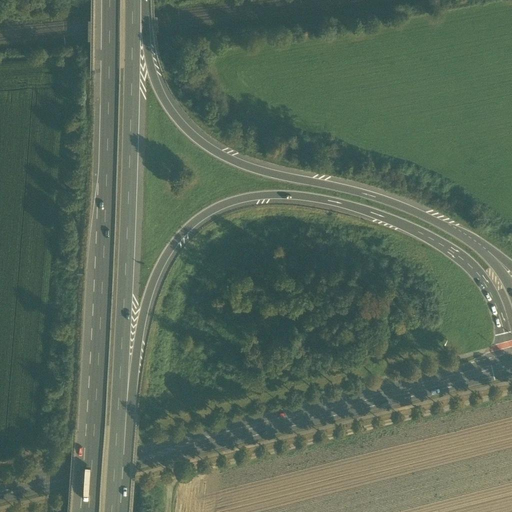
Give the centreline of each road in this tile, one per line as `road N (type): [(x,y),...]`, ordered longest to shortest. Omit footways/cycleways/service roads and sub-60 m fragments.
road 1 (motorway): [(114,466),(159,262),(193,217),(237,196),(319,196),(393,219),(443,246),(492,298),(511,361)]
road 2 (primary): [(0,487),(511,361)]
road 3 (motorway): [(108,0),(87,511)]
road 4 (motorway): [(492,254),(405,206),(212,146),(163,95),(139,0)]
road 5 (motorway): [(114,466),(132,0)]
road 6 (track): [(168,511),(175,477),(511,391)]
